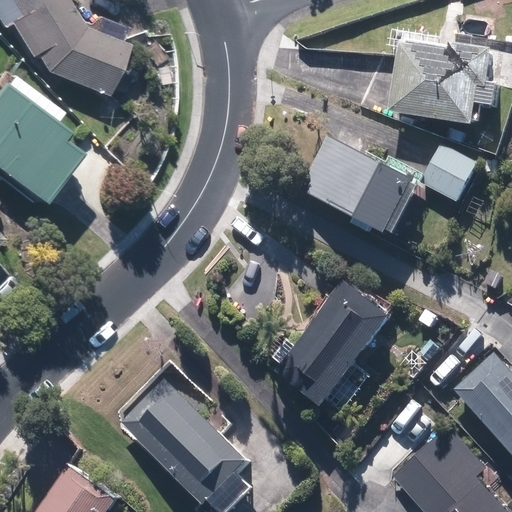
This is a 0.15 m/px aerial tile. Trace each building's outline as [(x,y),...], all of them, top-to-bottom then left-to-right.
[(102,96),(120,46),(82,32),(62,0),(0,0),(0,31),(7,27),(29,64),(35,60),(44,76),(102,96)] [(392,121),(446,126),(473,129),(476,96),(486,97),(489,58),(438,53),(399,50),(392,121)] [(0,183),(32,208),(71,158),(51,143),(58,135),(0,89),(0,183)] [(417,186),(330,138),(299,194),(386,242),(417,186)] [(479,166),(442,146),(420,187),(457,207),(479,166)] [(390,315),(343,282),(276,380),(323,412),(390,315)] [(511,456),(511,376),(494,355),(454,391),(511,456)] [(122,428),(206,511),(233,511),(254,491),(237,474),(248,463),(167,383),(122,428)] [(505,511),(484,488),(477,480),(489,469),(449,424),(391,475),(424,511),(505,511)] [(118,511),(123,505),(69,468),(38,511),(118,511)]
